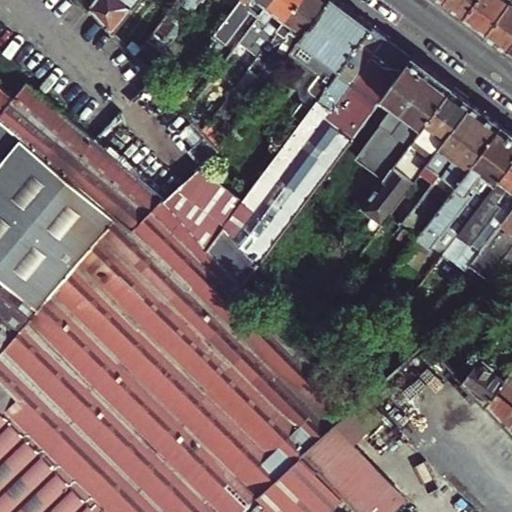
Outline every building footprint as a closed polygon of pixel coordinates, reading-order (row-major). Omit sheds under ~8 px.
[(99,0),(94,8),(111,27),(122,13),(114,7),(118,0),(99,0)] [(140,0),(139,1),(155,14),(165,0),(140,0)] [(238,0),(212,35),(223,43),(245,14),(254,21),(270,0),(238,0)] [(298,3),(299,0),(270,0),(254,21),(239,41),(259,55),(261,51),(298,3)] [(328,0),(299,0),(298,3),(261,51),(266,55),(273,47),(278,51),(290,34),(288,29),(296,19),(307,28),(328,0)] [(328,0),(307,28),(290,52),(317,73),(310,83),(311,91),(320,98),(376,24),(343,0),(328,0)] [(451,0),(469,13),(478,0),(451,0)] [(511,0),(478,0),(469,13),(490,29),(511,0)] [(511,0),(490,29),(511,45),(511,0)] [(171,10),(149,38),(165,50),(178,32),(179,17),(171,10)] [(243,198),(202,162),(165,197),(160,202),(239,284),(251,269),(353,134),(327,115),(389,34),(376,24),(320,98),(312,107),(302,122),(243,198)] [(327,115),(353,134),(383,94),(415,53),(389,34),(327,115)] [(415,53),(383,94),(395,104),(370,136),(381,145),(367,164),(384,177),(363,206),(373,214),(363,228),(373,235),(415,180),(406,173),(395,164),(456,84),(415,53)] [(0,511),(332,511),(347,498),(310,460),(305,455),(335,426),(356,406),(318,367),(293,341),(287,335),(260,306),(239,284),(160,202),(165,197),(27,82),(15,98),(0,85),(0,155),(3,158),(5,160),(98,240),(78,264),(59,287),(40,310),(5,280),(0,275),(0,511)] [(420,155),(428,161),(475,99),(456,84),(395,164),(406,173),(420,155)] [(182,89),(175,98),(186,111),(194,102),(182,89)] [(186,111),(203,129),(212,116),(200,107),(207,98),(200,93),(194,102),(186,111)] [(455,186),(505,121),(475,99),(428,161),(415,180),(373,235),(301,330),(293,341),(318,367),(418,235),(455,186)] [(299,120),(302,122),(312,107),(303,100),(293,113),(300,118),(299,120)] [(511,162),(511,126),(505,121),(455,186),(418,235),(432,246),(455,215),(466,223),(511,162)] [(0,166),(0,197),(78,264),(98,240),(5,160),(0,166)] [(483,247),(503,220),(511,208),(511,162),(466,223),(441,255),(451,264),(471,238),(483,247)] [(78,264),(0,197),(0,237),(1,238),(59,287),(78,264)] [(511,208),(503,220),(508,224),(488,250),(500,260),(511,244),(511,208)] [(0,275),(5,280),(40,310),(59,287),(1,238),(0,237),(0,275)] [(239,284),(260,306),(274,293),(251,269),(239,284)] [(294,325),(287,335),(293,341),(301,330),(294,325)] [(427,339),(418,330),(397,358),(402,363),(427,339)] [(505,373),(481,354),(464,377),(485,399),(505,373)] [(511,364),(505,373),(485,399),(511,427),(511,364)] [(310,460),(347,498),(361,511),(389,511),(404,498),(335,426),(305,455),(310,460)]
